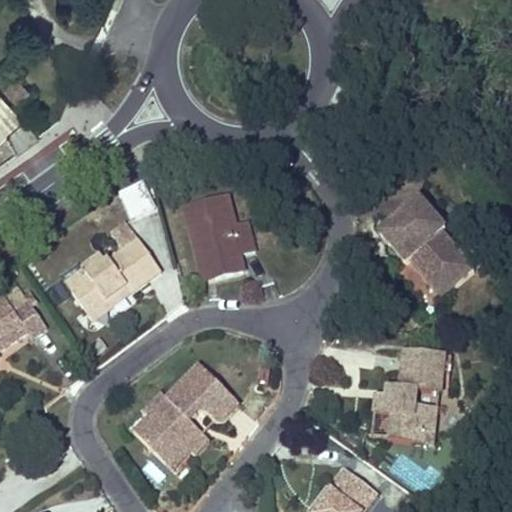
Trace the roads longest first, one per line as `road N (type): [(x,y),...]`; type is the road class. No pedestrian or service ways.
road 1 (residential): [(295,320),(202,316),(92,391),(82,427),(137,511)]
road 2 (residential): [(308,159),(337,206),(340,250),(319,297),(295,320)]
road 3 (residential): [(218,511),(296,398)]
road 4 (track): [(137,16),(121,35),(90,45),(45,25),(34,0)]
road 5 (primary): [(0,217),(103,141)]
